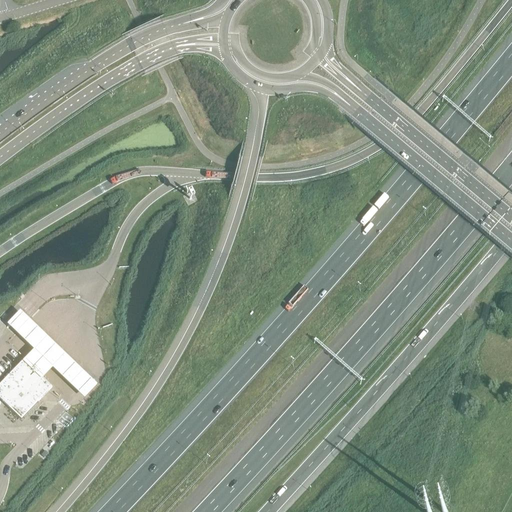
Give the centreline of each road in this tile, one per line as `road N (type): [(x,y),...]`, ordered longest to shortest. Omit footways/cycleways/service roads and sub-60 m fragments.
road 1 (motorway): [(511,55),(233,383),(111,511)]
road 2 (motorway): [(259,87),(253,159),(215,277),(138,415),(62,511)]
road 3 (motorway): [(210,511),(511,172)]
road 4 (motorway): [(511,2),(425,107),(370,153),(305,176),(187,174)]
road 5 (motorway): [(272,511),(511,238)]
road 6 (secondary): [(194,20),(130,45),(0,133)]
road 7 (secondary): [(343,100),(511,242)]
road 8 (secondary): [(511,219),(351,84)]
road 9 (secondary): [(0,157),(117,74),(173,48)]
